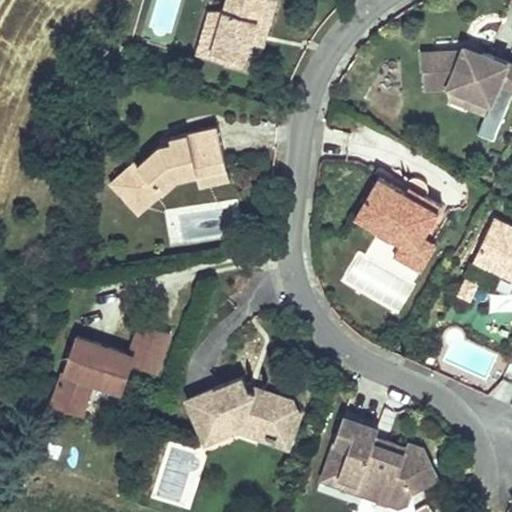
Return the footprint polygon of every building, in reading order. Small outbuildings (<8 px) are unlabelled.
[(212,32),(207,47),(224,52),(222,60),(238,66),(240,58),(242,59),(248,38),(252,28),(264,32),(273,0),(232,0),(230,8),(206,8),(199,28),(212,32)] [(199,28),(192,51),(222,60),(224,52),(207,47),(212,32),(199,28)] [(252,28),(248,38),(260,42),(264,32),(252,28)] [(481,52),(464,45),(462,49),(479,56),(481,52)] [(419,53),(420,62),(458,59),(462,49),(419,53)] [(479,56),(462,49),(458,59),(420,62),(424,89),(448,86),(491,103),(499,83),(511,88),(511,64),(481,52),(479,56)] [(491,103),(448,86),(450,100),(486,115),(491,103)] [(106,185),(125,203),(136,192),(148,204),(175,178),(193,174),(223,166),(214,125),(166,135),(167,140),(169,146),(160,148),(156,143),(134,165),(131,161),(106,185)] [(223,166),(193,174),(196,185),(226,178),(223,166)] [(408,193),(381,177),(356,218),(375,229),(377,237),(390,244),(397,241),(403,245),(416,252),(424,238),(443,207),(426,196),(423,201),(408,193)] [(426,196),(411,188),(408,193),(423,201),(426,196)] [(136,192),(125,203),(136,215),(148,204),(136,192)] [(511,222),(495,215),(473,260),(498,272),(511,278),(511,222)] [(437,246),(424,238),(416,252),(403,245),(395,257),(421,272),(437,246)] [(498,272),(473,260),(465,277),(457,292),(470,298),(477,283),(490,289),(498,272)] [(170,331),(139,320),(130,349),(76,333),(51,403),(82,414),(94,380),(122,390),(132,363),(155,371),(170,331)] [(245,376),(190,404),(207,438),(245,419),(265,426),(267,434),(266,438),(276,442),(277,439),(290,444),(300,420),(294,401),(268,390),(263,392),(251,388),(245,376)] [(344,414),(334,442),(349,448),(339,475),(359,482),(364,494),(399,507),(410,502),(414,491),(439,479),(424,447),(409,442),(408,446),(385,438),(383,444),(374,441),(379,426),(344,414)] [(207,438),(212,448),(244,432),(288,450),(290,444),(277,439),(276,442),(266,438),(267,434),(265,426),(245,419),(207,438)] [(349,448),(334,442),(321,479),(364,494),(359,482),(339,475),(349,448)] [(416,511),(434,511),(427,498),(412,506),(416,511)]
